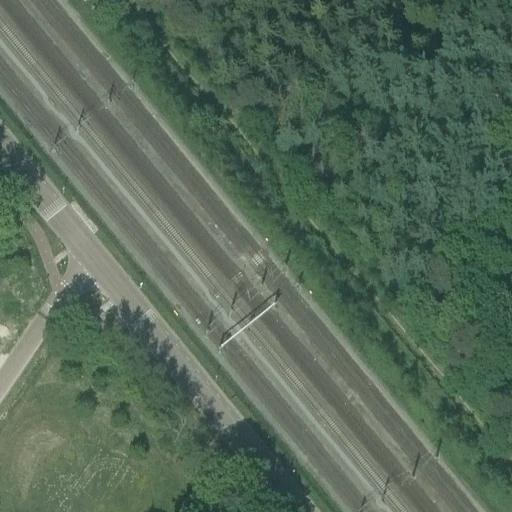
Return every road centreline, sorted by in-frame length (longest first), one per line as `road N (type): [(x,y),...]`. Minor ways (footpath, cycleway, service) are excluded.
road 1 (tertiary): [(297,511),(96,264)]
road 2 (unclassified): [(0,384),(61,296),(96,264)]
road 3 (tertiary): [(96,264),(0,147)]
